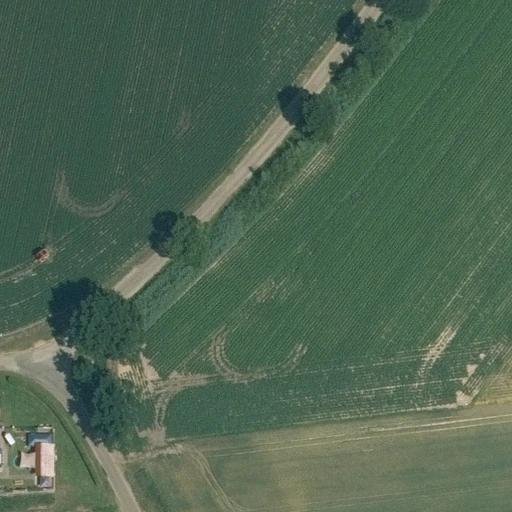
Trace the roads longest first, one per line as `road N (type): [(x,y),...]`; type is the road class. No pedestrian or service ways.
road 1 (unclassified): [(39,352),(190,238),(373,0)]
road 2 (unclassified): [(124,511),(39,352)]
